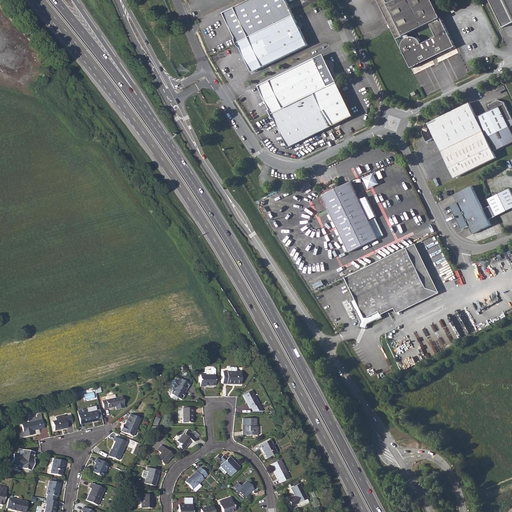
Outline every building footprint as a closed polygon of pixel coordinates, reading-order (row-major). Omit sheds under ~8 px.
[(247,0),(222,13),(236,43),(293,15),(285,0),(247,0)] [(454,44),(433,0),(378,0),(392,29),(396,36),(430,20),(436,33),(422,39),(418,36),(411,34),(407,34),(403,38),(401,43),(401,49),(405,55),(408,56),(411,61),(414,63),(420,56),(440,46),(452,45),(454,44)] [(511,0),(489,0),(498,17),(502,27),(511,22),(511,0)] [(293,15),(236,43),(237,44),(251,72),(307,45),(293,15)] [(267,110),(269,115),(326,87),(313,59),(257,86),(269,109),(267,110)] [(326,87),(269,115),(271,120),(273,119),(287,147),(352,116),(335,83),(326,87)] [(474,116),(484,136),(507,125),(505,122),(510,120),(501,102),(499,97),(487,103),(490,109),(474,116)] [(434,137),(443,157),(484,136),(474,116),(467,102),(424,123),(421,132),(425,141),(434,137)] [(484,136),(443,157),(453,177),(494,157),(484,136)] [(319,195),(346,251),(375,238),(348,182),(319,195)] [(482,209),(470,185),(452,194),(456,201),(449,204),(461,228),(467,225),(470,232),(489,223),(487,218),(493,215),(489,205),(482,209)] [(511,195),(508,187),(485,198),(489,205),(493,215),(511,206),(511,195)] [(263,208),(269,218),(273,216),(268,206),(263,208)] [(412,243),(404,247),(423,287),(389,304),(390,307),(393,312),(436,292),(412,243)] [(404,247),(342,276),(353,298),(348,301),(357,319),(356,325),(362,327),(363,321),(372,318),(373,319),(378,316),(376,314),(375,310),(389,304),(423,287),(404,247)] [(375,310),(376,314),(390,307),(389,304),(375,310)] [(200,374),(200,387),(204,387),(204,386),(215,386),(215,374),(215,369),(213,368),(211,368),(210,369),(210,370),(206,370),(206,371),(205,374),(200,374)] [(222,384),(241,384),(241,372),(236,372),(227,371),(223,371),(222,384)] [(171,394),(182,400),(185,395),(184,395),(186,390),(187,390),(190,385),(178,379),(172,389),(173,390),(171,394)] [(85,399),(95,397),(93,388),(83,390),(85,399)] [(263,411),(252,390),(242,395),(243,397),(249,408),(251,407),(253,411),(263,411)] [(106,400),(102,402),(103,409),(115,407),(116,410),(124,408),(123,405),(124,405),(122,397),(115,398),(106,400)] [(182,408),(181,417),(181,420),(181,423),(192,423),(192,421),(192,413),(193,414),(193,413),(193,408),(182,408)] [(77,414),(79,425),(98,421),(96,410),(86,412),(77,414)] [(129,414),(128,420),(126,426),(124,425),(122,425),(120,431),(122,432),(132,437),(139,419),(129,414)] [(21,424),(23,431),(24,436),(24,437),(33,435),(32,431),(44,428),(42,420),(40,415),(35,416),(35,417),(28,419),(27,420),(28,423),(21,424)] [(70,415),(64,417),(60,418),(60,416),(55,417),(55,421),(51,422),(53,431),(67,428),(65,423),(71,422),(70,415)] [(242,419),(242,424),(243,424),(243,431),(242,431),(242,435),(257,435),(257,427),(256,426),(256,419),(242,418),(242,419)] [(178,447),(183,450),(191,441),(193,442),(197,438),(196,437),(191,434),(190,432),(189,433),(187,430),(183,434),(183,433),(176,441),(180,444),(178,447)] [(108,456),(118,460),(126,442),(114,437),(113,441),(114,441),(108,456)] [(259,445),(266,459),(277,453),(270,440),(259,445)] [(156,458),(164,465),(172,455),(161,445),(157,450),(160,453),(156,458)] [(31,469),(33,463),(31,463),(32,459),(34,452),(19,449),(18,454),(20,454),(20,457),(13,456),(11,465),(20,467),(20,469),(30,471),(30,469),(31,469)] [(239,467),(229,457),(227,458),(223,455),(221,457),(219,454),(214,459),(216,461),(218,460),(222,464),(220,465),(220,466),(226,472),(230,476),(239,467)] [(50,473),(61,476),(64,461),(53,459),(50,473)] [(91,472),(102,477),(107,464),(96,459),(94,463),(95,463),(91,472)] [(271,465),(280,483),(289,478),(280,460),(271,465)] [(218,468),(224,475),(226,472),(220,466),(217,468),(218,468)] [(155,486),(158,475),(157,475),(158,471),(147,467),(145,472),(143,471),(141,476),(142,477),(145,478),(143,483),(155,486)] [(198,484),(203,479),(207,475),(200,468),(196,472),(195,472),(185,482),(192,490),(194,492),(201,487),(198,484)] [(48,481),(46,495),(47,495),(46,500),(55,501),(56,497),(57,497),(59,483),(56,483),(51,481),(48,481)] [(234,487),(244,499),(253,489),(246,482),(241,486),(238,483),(234,487)] [(85,500),(97,505),(104,489),(90,483),(87,489),(90,490),(85,500)] [(287,500),(291,507),(299,503),(307,498),(299,484),(293,487),(289,489),(293,496),(287,500)] [(141,494),(141,508),(152,508),(152,501),(153,501),(153,495),(141,494)] [(233,504),(230,496),(221,499),(220,499),(222,503),(219,504),(220,506),(222,511),(230,511),(235,511),(234,510),(239,508),(237,503),(233,504)] [(10,509),(24,511),(27,502),(12,499),(10,509)] [(43,511),(54,511),(56,506),(55,505),(56,502),(55,501),(46,500),(45,499),(45,503),(43,511)]
